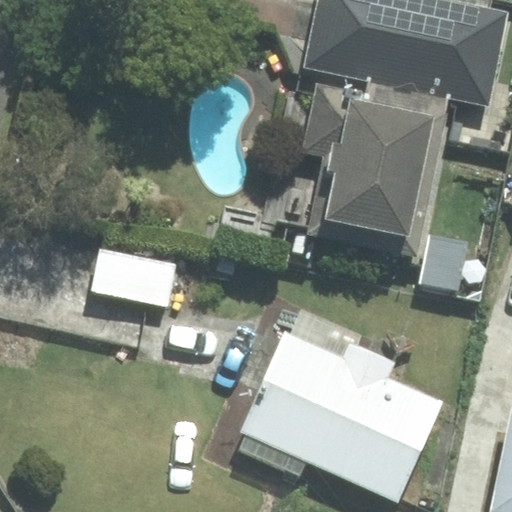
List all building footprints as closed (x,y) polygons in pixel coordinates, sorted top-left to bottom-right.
[(318,0),(304,68),(368,81),(448,97),(488,106),(508,11),(455,0),(318,0)] [(368,81),(365,93),(317,83),(302,152),(324,156),(308,233),(422,257),(449,127),(443,125),(448,97),(368,81)] [(100,249),(92,290),(167,305),(175,264),(100,249)] [(306,463),(398,503),(442,402),(386,378),(392,363),(356,347),(361,336),(302,311),(292,333),(285,331),(242,430),(248,433),(240,450),(300,476),(306,463)] [(495,511),(511,511),(511,411),(491,511),(495,511)]
